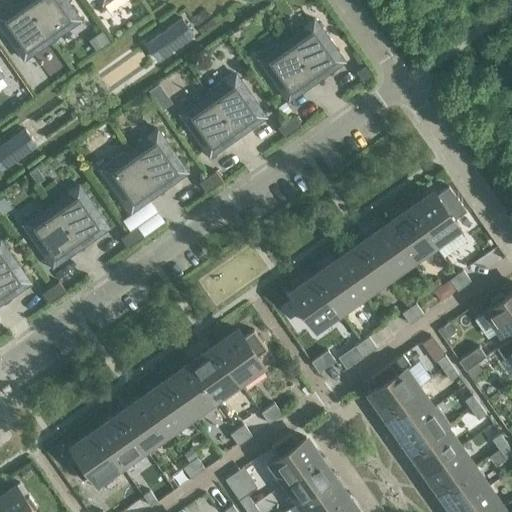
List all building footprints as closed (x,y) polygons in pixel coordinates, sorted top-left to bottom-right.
[(52,39),(24,0),(18,0),(0,12),(0,24),(24,59),(52,39)] [(66,0),(24,0),(52,39),(80,20),(66,0)] [(157,60),(193,34),(182,18),(146,43),(157,60)] [(314,18),(286,38),(316,81),(344,61),(314,18)] [(316,81),(286,38),(258,58),(288,100),(316,81)] [(107,89),(147,60),(140,51),(100,79),(107,89)] [(364,65),(356,71),(363,81),(371,75),(364,65)] [(236,74),(208,94),(238,136),(266,116),(236,74)] [(159,85),(150,91),(155,98),(164,92),(159,85)] [(238,136),(208,94),(180,113),(210,156),(238,136)] [(285,103),(277,108),(282,116),(290,110),(285,103)] [(294,115),(286,121),(293,131),(301,125),(294,115)] [(293,131),(286,121),(278,126),(284,136),(293,131)] [(0,145),(0,170),(36,145),(25,129),(0,145)] [(157,129),(129,149),(159,191),(187,171),(157,129)] [(159,191),(129,149),(101,169),(131,211),(159,191)] [(37,169),(30,174),(38,185),(45,180),(37,169)] [(215,170),(207,176),(214,186),(222,180),(215,170)] [(214,186),(207,176),(199,182),(206,192),(214,186)] [(79,184),(51,204),(81,246),(109,227),(79,184)] [(441,202),(434,191),(409,208),(437,247),(462,230),(459,226),(458,226),(448,212),(452,210),(444,199),(441,202)] [(81,246),(51,204),(23,224),(53,266),(81,246)] [(437,247),(409,208),(386,225),(410,260),(412,264),(437,247)] [(410,260),(386,225),(362,242),(387,276),(410,260)] [(137,226),(129,231),(136,241),(144,235),(137,226)] [(136,241),(129,231),(121,237),(128,247),(136,241)] [(1,240),(0,239),(0,298),(2,302),(30,282),(1,240)] [(387,276),(362,242),(339,258),(363,293),(387,276)] [(366,297),(363,293),(339,258),(315,275),(340,310),(342,314),(366,297)] [(463,270),(456,274),(464,286),(471,281),(463,270)] [(464,286),(456,274),(449,279),(457,291),(464,286)] [(340,310),(315,275),(291,292),(298,302),(295,305),(302,315),(306,313),(315,327),(340,310)] [(58,281),(50,287),(57,296),(65,291),(58,281)] [(448,298),(440,282),(429,288),(438,303),(448,298)] [(57,296),(50,287),(42,292),(49,302),(57,296)] [(511,322),(511,291),(503,297),(501,294),(491,301),(493,305),(486,310),(500,331),(511,322)] [(429,294),(418,296),(422,311),(432,308),(429,294)] [(416,303),(409,308),(417,319),(424,314),(416,303)] [(417,319),(409,308),(402,312),(410,324),(417,319)] [(485,311),(474,319),(488,338),(499,330),(485,311)] [(448,321),(439,328),(445,336),(454,329),(448,321)] [(244,337),(238,329),(214,346),(239,381),(239,380),(263,364),(257,356),(267,349),(254,329),(244,337)] [(368,336),(362,341),(370,352),(377,347),(368,336)] [(511,337),(497,348),(504,358),(511,353),(511,355),(511,337)] [(370,352),(362,341),(355,346),(363,357),(370,352)] [(239,381),(214,346),(190,363),(218,401),(242,384),(239,380),(239,381)] [(486,356),(479,346),(459,360),(465,370),(486,356)] [(452,364),(445,355),(437,360),(443,370),(452,364)] [(218,401),(190,363),(167,379),(194,418),(218,401)] [(459,374),(452,364),(443,370),(450,380),(459,374)] [(394,375),(387,365),(374,374),(381,384),(370,392),(384,412),(419,388),(405,367),(394,375)] [(194,418),(167,379),(143,396),(168,431),(167,431),(170,435),(194,418)] [(432,406),(419,388),(384,412),(398,432),(433,407),(432,406)] [(479,404),(472,394),(464,400),(471,409),(479,404)] [(168,431),(143,396),(120,412),(144,447),(145,447),(167,431),(168,431)] [(436,403),(432,406),(433,407),(398,432),(412,451),(447,427),(448,428),(451,425),(436,403)] [(486,413),(479,404),(471,409),(478,419),(486,413)] [(267,407),(260,412),(268,423),(276,419),(267,407)] [(144,447),(120,412),(96,429),(124,468),(148,451),(145,447),(144,447)] [(244,424),(237,429),(245,440),(252,435),(244,424)] [(460,446),(448,428),(447,427),(412,451),(425,471),(460,446)] [(124,468),(96,429),(72,446),(77,454),(67,461),(81,480),(91,473),(99,485),(124,468)] [(245,440),(237,429),(230,433),(238,445),(245,440)] [(507,443),(500,433),(492,439),(499,449),(507,443)] [(295,444),(288,434),(275,444),(282,454),(271,461),(270,461),(266,463),(282,485),(286,482),(285,482),(320,457),(306,437),(295,444)] [(511,454),(511,450),(507,443),(499,449),(506,458),(511,454)] [(474,466),(460,446),(425,471),(439,491),(474,466)] [(197,457),(190,462),(198,473),(205,468),(197,457)] [(334,477),(320,457),(285,482),(286,482),(298,501),(299,501),(334,477)] [(198,473),(190,462),(183,467),(191,478),(198,473)] [(222,476),(233,495),(251,485),(241,466),(222,476)] [(488,486),(474,466),(439,491),(453,510),(488,486)] [(325,511),(348,496),(334,477),(299,501),(298,501),(295,503),(300,511),(325,511)] [(24,496),(16,485),(0,496),(0,505),(4,511),(35,511),(31,506),(34,504),(27,493),(24,496)] [(511,511),(511,498),(502,506),(488,486),(453,510),(454,511),(511,511)] [(150,490),(143,495),(151,506),(158,502),(150,490)] [(247,494),(239,500),(246,509),(254,504),(247,494)] [(358,511),(348,496),(325,511),(358,511)]
